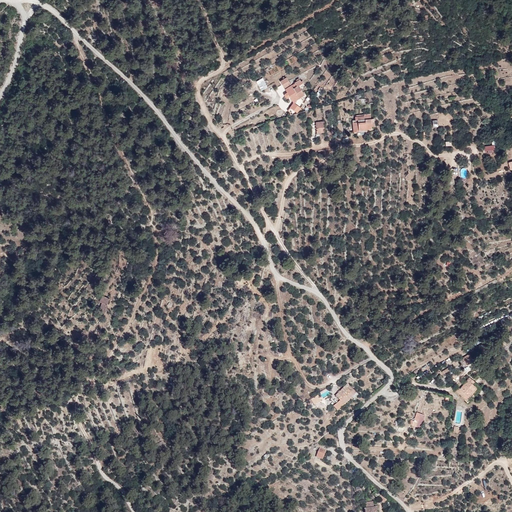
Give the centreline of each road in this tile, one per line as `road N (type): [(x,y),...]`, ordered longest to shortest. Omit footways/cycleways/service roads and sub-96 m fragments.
road 1 (track): [(94,451),(76,402),(141,297),(156,237),(73,29)]
road 2 (unclassified): [(317,293),(277,276),(250,218),(147,98),(39,3)]
road 3 (unclassified): [(408,511),(342,446),(342,428),(388,385),(389,372),(348,336),(317,293)]
road 4 (unclassified): [(317,293),(200,100),(199,83),(219,70)]
road 5 (unknown): [(239,167),(254,157),(389,134),(436,154),(473,155)]
road 6 (track): [(407,511),(429,507),(498,461),(511,480)]
